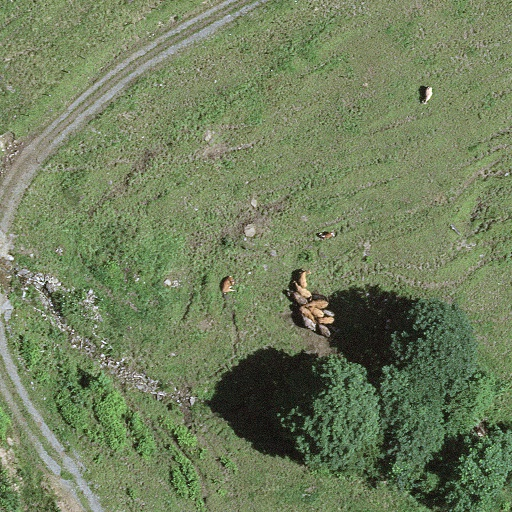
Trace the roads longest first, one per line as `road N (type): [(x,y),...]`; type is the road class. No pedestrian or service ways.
road 1 (track): [(0,220),(41,144),(123,72),(249,0)]
road 2 (track): [(86,511),(28,420),(0,333)]
